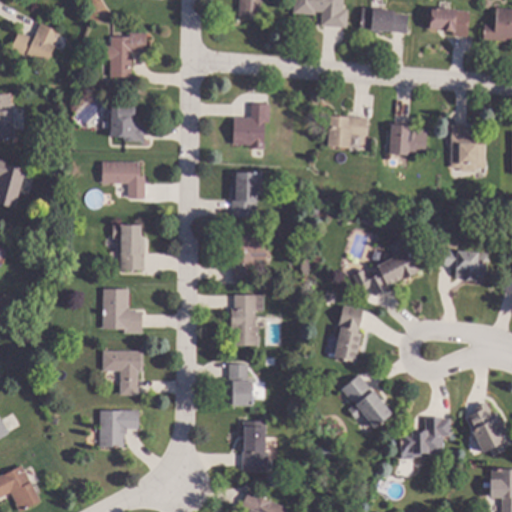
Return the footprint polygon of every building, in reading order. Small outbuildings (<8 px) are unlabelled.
[(263,0),(262,17),(239,15),(240,0),(263,0)] [(344,0),(344,10),(348,10),(347,28),(322,26),(323,12),(316,11),(316,15),(295,13),(295,0),(344,0)] [(396,11),(396,14),(409,15),(408,33),(384,31),(384,33),(374,33),(375,30),(362,29),(363,8),(396,11)] [(471,12),(469,37),(454,36),(454,31),(428,29),(429,9),(471,12)] [(511,9),(511,42),(485,40),(486,24),(496,25),(497,9),(511,9)] [(62,32),(47,64),(29,55),(28,57),(12,50),(20,32),(35,39),(42,23),(62,32)] [(148,34),(147,53),(133,52),(132,77),(111,77),(112,60),(105,60),(105,46),(112,47),(112,37),(131,38),(131,33),(148,34)] [(10,105),(15,105),(15,138),(0,138),(0,94),(10,94),(10,105)] [(126,105),(136,105),(136,118),(139,118),(139,123),(146,123),(146,141),(125,141),(125,137),(112,137),(112,104),(126,104),(126,105)] [(271,122),(266,122),(266,149),(251,149),(251,145),(234,144),(235,118),(252,118),(253,104),(271,104),(271,122)] [(368,119),(366,146),(360,145),(360,148),(351,147),(351,148),(329,146),(332,116),(368,119)] [(412,126),(412,129),(428,130),(427,156),(390,153),(393,125),(412,126)] [(475,143),(478,143),(478,144),(486,144),(486,168),(478,168),(475,171),(463,171),(459,168),(452,168),(452,126),(475,126),(475,143)] [(0,159),(7,161),(6,164),(27,170),(16,208),(0,203),(0,159)] [(141,177),(146,177),(146,198),(129,198),(129,183),(104,183),(104,162),(141,162),(141,177)] [(263,186),(258,186),(258,209),(256,209),(256,218),(233,218),(234,171),(264,172),(263,186)] [(142,236),(146,236),(146,270),(122,270),(122,240),(114,240),(114,224),(142,224),(142,236)] [(272,257),(267,257),(267,262),(255,262),(255,279),(235,279),(235,257),(233,257),(233,236),(272,236),(272,257)] [(418,269),(389,285),(391,288),(375,296),(367,281),(382,273),(378,266),(408,249),(418,269)] [(489,253),(488,275),(478,274),(478,279),(456,277),(456,267),(439,266),(440,249),(489,253)] [(511,292),(502,288),(509,270),(511,271),(511,292)] [(130,290),(129,312),(143,312),(143,333),(125,333),(125,330),(103,329),(105,289),(130,290)] [(265,311),(257,311),(257,327),(260,327),(260,345),(235,345),(235,329),(233,329),(233,307),(236,308),(236,295),(265,295),(265,311)] [(365,310),(360,332),(364,333),(356,363),(334,357),(342,325),(340,324),(345,305),(365,310)] [(144,372),(140,372),(139,395),(121,394),(122,371),(104,371),(104,351),(144,352),(144,372)] [(249,378),(255,378),(254,404),(231,404),(231,364),(249,364),(249,378)] [(363,374),(394,414),(375,428),(364,413),(357,419),(349,409),(357,403),(354,400),(353,401),(343,389),(363,374)] [(492,414),(499,411),(511,439),(511,445),(506,448),(507,451),(495,456),(492,450),(485,453),(468,417),(478,412),(476,408),(487,403),(492,414)] [(140,429),(128,429),(128,435),(125,434),(125,448),(101,448),(101,410),(140,411),(140,429)] [(0,416),(10,433),(0,439),(0,416)] [(444,419),(451,419),(452,435),(443,436),(444,451),(416,452),(416,458),(403,459),(402,433),(413,432),(413,429),(426,429),(426,418),(444,417),(444,419)] [(267,452),(270,452),(269,470),(243,469),(244,421),(267,421),(267,452)] [(42,501),(21,511),(12,492),(1,498),(0,496),(0,476),(23,465),(42,501)] [(511,469),(511,511),(502,511),(503,498),(491,497),(493,469),(511,469)] [(290,508),(288,511),(245,511),(246,511),(242,509),(249,491),(290,508)]
